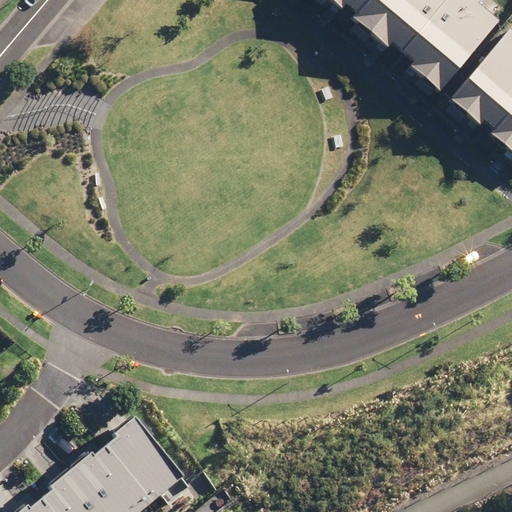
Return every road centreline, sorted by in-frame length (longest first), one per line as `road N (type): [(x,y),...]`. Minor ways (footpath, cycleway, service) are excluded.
road 1 (residential): [(88,322),(180,354),(298,354),(408,319),(511,266)]
road 2 (residential): [(88,322),(41,402),(0,447)]
